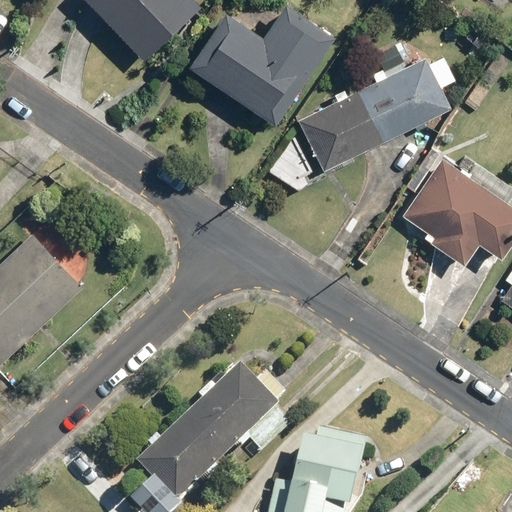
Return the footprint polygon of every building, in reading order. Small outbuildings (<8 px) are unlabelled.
[(90,0),(98,9),(145,62),(207,7),(201,0),(90,0)] [(337,32),(288,1),(267,35),(226,9),(190,66),(218,83),(280,123),(337,32)] [(299,121),(326,173),(330,171),(394,138),(454,106),(427,54),(299,121)] [(511,242),(511,203),(510,202),(511,198),(511,182),(478,159),(469,173),(444,156),(404,215),(429,231),(425,236),(445,250),(467,264),(481,243),(488,248),(502,257),(511,242)] [(33,232),(0,263),(0,362),(83,284),(33,232)] [(511,271),(506,280),(511,283),(511,286),(502,301),(511,307),(511,271)] [(241,364),(136,461),(176,503),(249,436),(265,452),(296,423),(288,414),(276,401),(284,393),(276,384),(265,373),(257,381),(241,364)] [(302,437),(291,483),(276,480),(268,511),(348,511),(359,469),(363,451),(302,437)]
